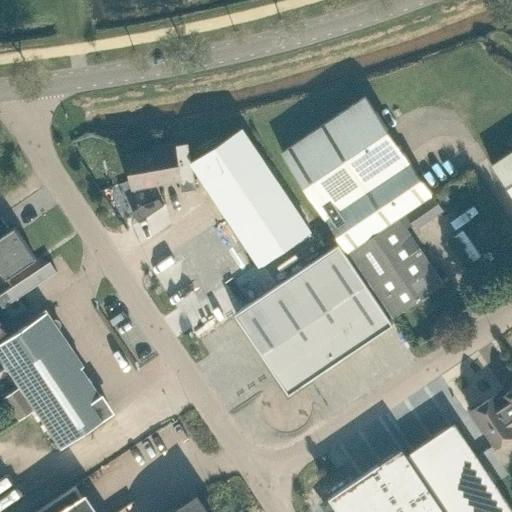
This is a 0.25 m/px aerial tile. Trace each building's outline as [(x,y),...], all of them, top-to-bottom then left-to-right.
[(348,251),(432,195),(409,163),(364,96),(282,152),(327,219),(348,251)] [(242,129),(191,163),(259,264),(309,231),(242,129)] [(154,151),(126,156),(132,188),(178,179),(181,191),(196,188),(187,143),(174,145),(173,143),(153,147),(154,151)] [(511,149),(492,163),(507,187),(511,183),(511,149)] [(406,213),(416,228),(444,210),(433,194),(406,213)] [(142,204),(132,211),(139,221),(149,214),(142,204)] [(0,218),(0,271),(5,279),(35,259),(17,232),(13,234),(2,217),(0,218)] [(408,259),(421,250),(399,218),(350,252),(383,300),(419,276),(408,259)] [(338,243),(235,313),(264,356),(266,355),(268,358),(266,359),(267,360),(268,359),(272,364),(271,365),(271,366),(273,365),(276,370),(275,371),(276,372),(277,371),(281,377),(279,378),(280,379),(282,378),(285,376),(298,378),(300,381),(301,381),(302,382),(303,382),(302,380),(307,377),(308,378),(309,377),(308,376),(311,374),(312,376),(391,324),(392,323),(390,319),(338,243)] [(383,300),(394,317),(443,283),(421,250),(408,259),(419,276),(383,300)] [(51,261),(0,295),(7,305),(58,271),(51,261)] [(0,342),(0,356),(36,410),(87,378),(44,313),(0,342)] [(87,378),(36,410),(61,447),(111,413),(87,378)] [(19,419),(34,409),(19,386),(4,397),(19,419)] [(495,394),(470,411),(494,447),(511,435),(511,388),(498,398),(495,394)] [(511,511),(511,504),(455,421),(407,453),(435,494),(446,511),(511,511)] [(403,447),(380,462),(396,485),(412,509),(435,494),(407,453),(403,447)] [(380,462),(330,496),(340,511),(357,511),(396,485),(380,462)] [(92,511),(74,484),(32,511),(211,511),(200,494),(173,511),(92,511)] [(396,485),(357,511),(407,511),(412,509),(396,485)] [(446,511),(435,494),(412,509),(407,511),(446,511)]
